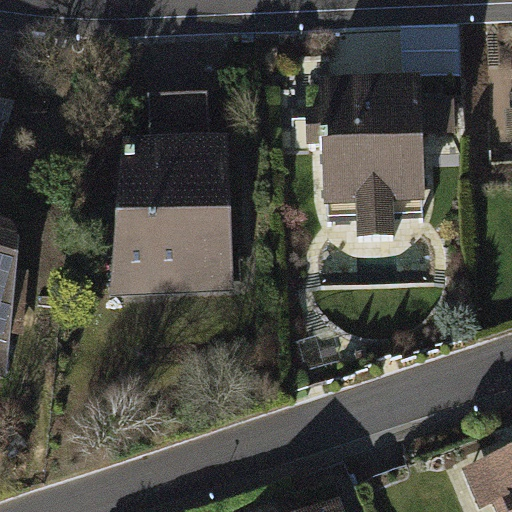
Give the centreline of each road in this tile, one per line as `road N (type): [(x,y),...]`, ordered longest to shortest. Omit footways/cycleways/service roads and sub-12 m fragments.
road 1 (residential): [(0,4),(116,22),(282,7),(511,7)]
road 2 (residential): [(511,375),(94,511)]
